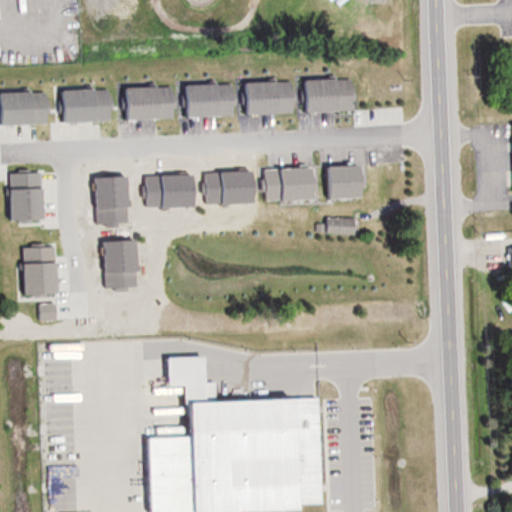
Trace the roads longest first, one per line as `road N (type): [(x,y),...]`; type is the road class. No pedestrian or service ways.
road 1 (tertiary): [(453,511),(433,0)]
road 2 (residential): [(5,151),(438,130)]
road 3 (residential): [(77,284),(67,148)]
